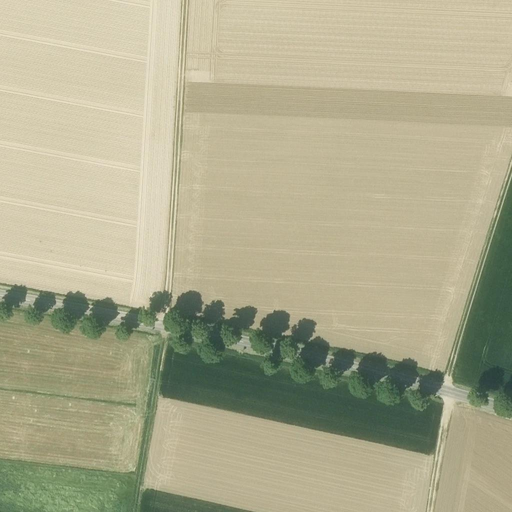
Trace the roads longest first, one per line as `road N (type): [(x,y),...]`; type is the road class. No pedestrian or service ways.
road 1 (tertiary): [(511,413),(164,325),(0,295)]
road 2 (track): [(184,0),(166,358),(140,511)]
road 3 (track): [(444,390),(511,179)]
road 4 (track): [(444,390),(427,511)]
